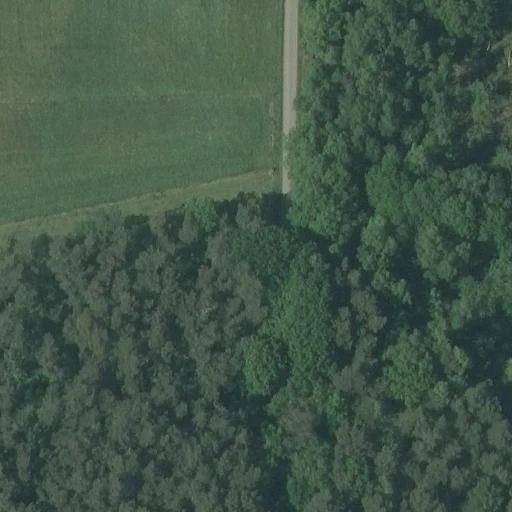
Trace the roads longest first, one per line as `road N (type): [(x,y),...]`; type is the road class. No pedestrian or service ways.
road 1 (unclassified): [(279,511),(289,0)]
road 2 (track): [(285,204),(0,252)]
road 3 (track): [(284,237),(441,409)]
